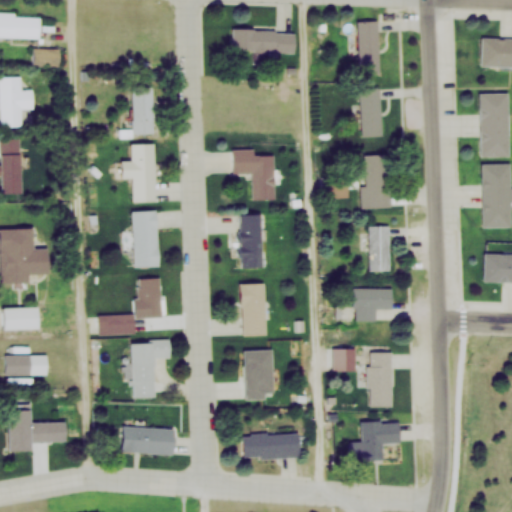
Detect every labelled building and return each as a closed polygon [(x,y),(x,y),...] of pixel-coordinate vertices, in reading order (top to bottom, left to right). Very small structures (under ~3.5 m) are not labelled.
[(0,34),(38,35),(38,10),(0,10),(0,34)] [(378,73),(378,20),(358,20),(358,73),(378,73)] [(295,29),(230,29),(230,51),(295,51),(295,29)] [(479,65),(511,66),(511,37),(480,36),(479,65)] [(30,61),(57,61),(57,42),(30,42),(30,61)] [(0,68),(0,119),(21,119),(21,101),(30,101),(30,81),(18,81),(18,68),(0,68)] [(131,134),(153,132),(149,84),(127,86),(131,134)] [(507,91),(479,91),(479,154),(507,154),(507,91)] [(361,134),(378,134),(378,106),(361,106),(361,134)] [(19,138),(0,138),(0,192),(19,192),(19,138)] [(153,142),(130,142),(130,199),(153,199),(153,142)] [(269,149),(250,149),(250,143),(226,143),(227,167),(247,167),(247,193),(270,193),(269,149)] [(389,206),(389,153),(361,153),(361,207),(389,206)] [(509,161),(480,161),(480,226),(509,226),(509,161)] [(130,210),(132,266),(157,265),(155,209),(130,210)] [(260,213),(234,213),(235,266),(260,266),(260,213)] [(45,268),(45,243),(32,243),(31,223),(0,223),(0,278),(28,278),(28,269),(45,268)] [(389,270),(389,224),(367,224),(367,270),(389,270)] [(511,252),(482,252),(482,281),(511,281),(511,252)] [(138,276),(138,315),(160,315),(160,276),(138,276)] [(264,333),(263,281),(238,282),(238,333),(264,333)] [(391,286),(352,286),(352,319),(375,319),(375,306),(391,306),(391,286)] [(98,332),(134,332),(134,313),(98,313),(98,332)] [(39,319),(12,319),(12,327),(39,327),(39,319)] [(154,356),(169,355),(168,338),(127,340),(130,396),(155,395),(154,356)] [(264,397),(264,391),(271,391),(271,347),(242,347),(242,397),(264,397)] [(2,370),(43,370),(43,348),(2,348),(2,370)] [(391,405),(391,350),(366,350),(366,405),(391,405)] [(28,438),(63,437),(63,417),(26,418),(26,403),(4,404),(4,446),(28,446),(28,438)] [(349,440),(349,459),(380,458),(380,441),(398,441),(398,418),(358,419),(359,440),(349,440)] [(171,426),(119,425),(118,451),(170,453),(171,426)] [(242,457),(297,456),(297,431),(241,432),(242,457)]
